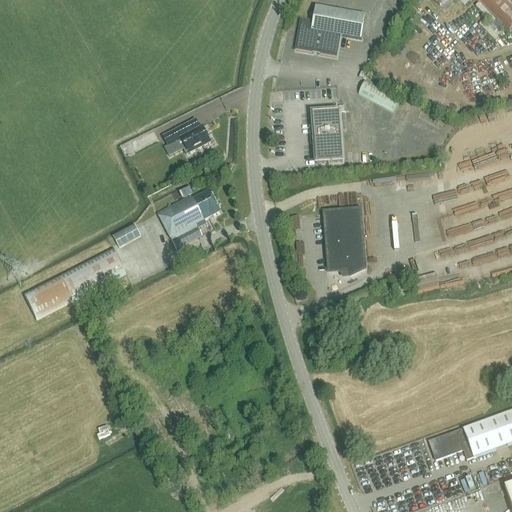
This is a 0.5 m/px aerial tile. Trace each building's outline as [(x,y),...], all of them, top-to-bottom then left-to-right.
[(477,0),(510,33),(511,30),(511,3),(508,0),(430,0),(439,9),(448,0),(459,0),(465,6),(470,0),(477,0)] [(313,25),(302,23),(296,52),(337,60),(340,38),(361,41),(365,17),(316,8),(313,25)] [(358,95),(393,113),(400,100),(365,81),(358,95)] [(339,113),(312,115),(314,135),(315,134),(315,137),(314,137),(315,142),(316,142),(316,145),(314,145),(316,165),(343,163),(339,113)] [(211,144),(207,135),(203,126),(188,134),(185,128),(173,134),(177,142),(181,140),(189,155),(211,144)] [(122,147),(128,155),(144,146),(139,137),(122,147)] [(137,152),(145,171),(155,166),(147,147),(137,152)] [(182,192),(186,198),(193,194),(190,188),(182,192)] [(176,250),(202,237),(198,229),(206,225),(205,222),(221,214),(210,192),(192,201),(190,198),(158,215),(176,250)] [(451,203),(444,203),(445,214),(452,214),(451,203)] [(364,267),(359,212),(325,214),(329,273),(343,272),(347,271),(349,277),(364,270),(364,267)] [(113,238),(117,246),(119,249),(141,237),(135,226),(113,238)] [(36,320),(127,274),(114,248),(23,293),(36,320)] [(511,413),(463,431),(429,443),(436,462),(455,455),(455,454),(458,453),(458,454),(463,452),(467,462),(474,459),(511,445),(511,413)]
